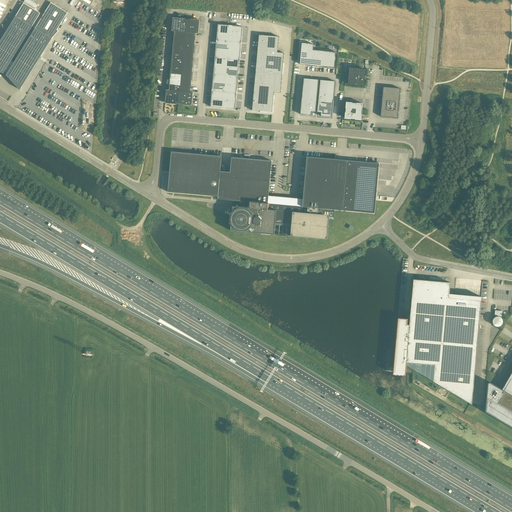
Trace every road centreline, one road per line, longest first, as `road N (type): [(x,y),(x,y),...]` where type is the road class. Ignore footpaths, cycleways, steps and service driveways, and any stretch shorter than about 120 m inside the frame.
road 1 (track): [(511,479),(123,247),(117,224),(0,150)]
road 2 (motorway): [(511,506),(0,198)]
road 3 (unclassified): [(0,274),(73,304),(433,511)]
road 4 (unclassified): [(148,196),(161,123),(170,117),(421,139)]
road 5 (motorway): [(0,216),(269,379)]
road 6 (motorway): [(0,245),(269,379)]
road 7 (motorway): [(269,379),(491,511)]
road 8 (unclassified): [(148,196),(247,255),(333,252),(378,226)]
road 9 (unclassified): [(0,101),(148,196)]
road 10 (unclassified): [(511,276),(416,260),(378,226)]
road 11 (unclassified): [(421,139),(430,0)]
road 12 (unknown): [(251,30),(278,35),(285,46),(279,126)]
